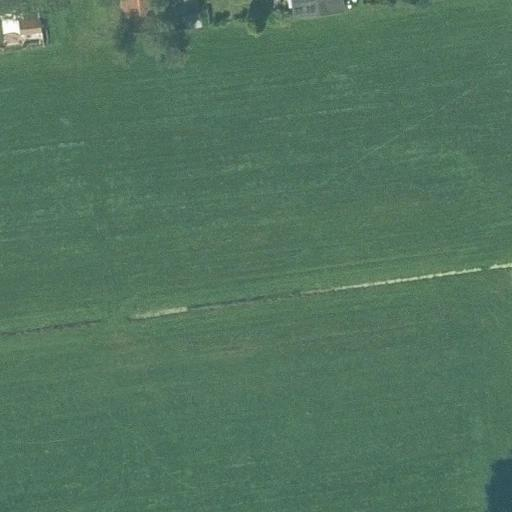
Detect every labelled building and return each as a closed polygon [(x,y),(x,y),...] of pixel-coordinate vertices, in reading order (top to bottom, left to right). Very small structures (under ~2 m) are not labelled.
[(43,44),(39,13),(38,13),(36,0),(0,0),(0,6),(16,4),(16,5),(21,5),(22,16),(17,16),(21,47),(43,44)] [(161,20),(157,0),(119,0),(123,26),(161,20)] [(199,8),(197,0),(181,0),(183,11),(199,8)] [(318,9),(316,0),(284,0),(286,13),(318,9)] [(316,0),(318,9),(344,6),(343,0),(316,0)]
